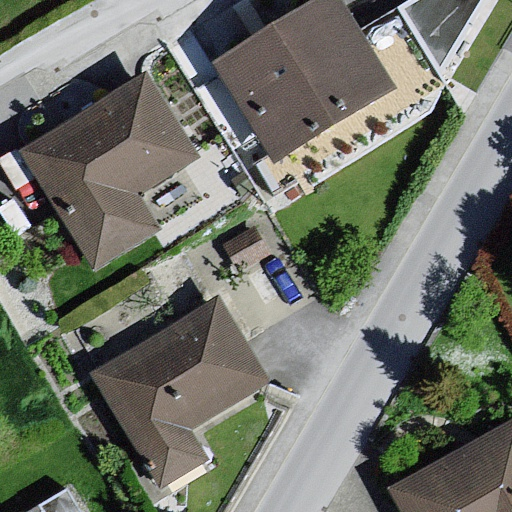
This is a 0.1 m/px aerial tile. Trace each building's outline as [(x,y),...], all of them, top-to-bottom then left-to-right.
[(491,0),(401,0),(400,1),(447,74),(491,0)] [(337,3),(205,71),(265,168),(387,99),(337,3)] [(146,76),(27,143),(98,267),(165,229),(143,192),(195,162),(146,76)] [(215,305),(87,380),(162,494),(203,467),(187,437),(262,391),(215,305)] [(511,511),(511,432),(383,497),(392,511),(511,511)] [(83,511),(73,494),(38,511),(83,511)]
